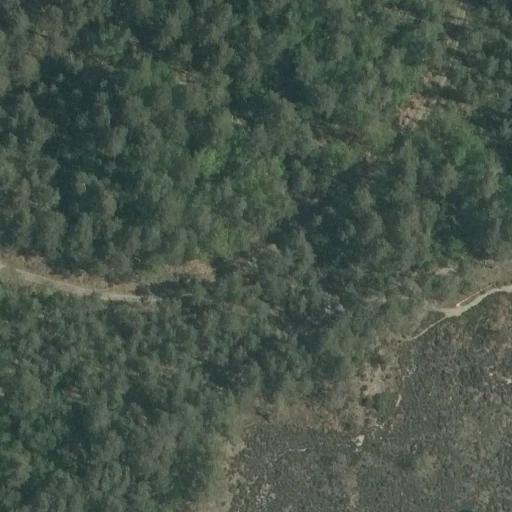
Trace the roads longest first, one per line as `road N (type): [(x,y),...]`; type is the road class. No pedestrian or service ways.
road 1 (track): [(0,272),(142,301),(204,289),(258,263),(385,165),(416,129),(466,0)]
road 2 (track): [(123,0),(139,47),(167,77),(261,145),(302,231)]
road 3 (track): [(511,227),(429,279),(326,309)]
